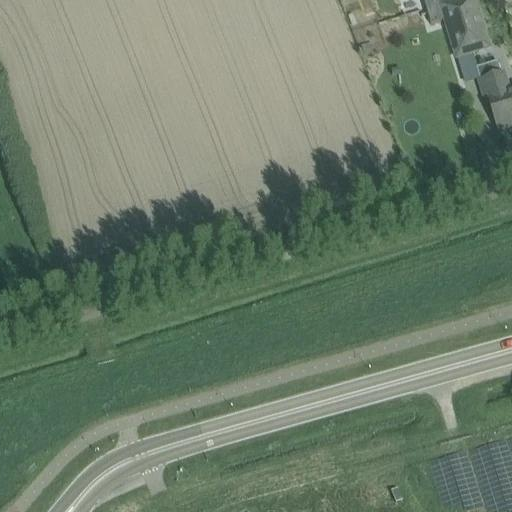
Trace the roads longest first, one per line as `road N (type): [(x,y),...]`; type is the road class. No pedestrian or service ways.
road 1 (residential): [(0,342),(511,186)]
road 2 (secondary): [(200,438),(511,349)]
road 3 (secondary): [(200,438),(111,469),(69,511)]
